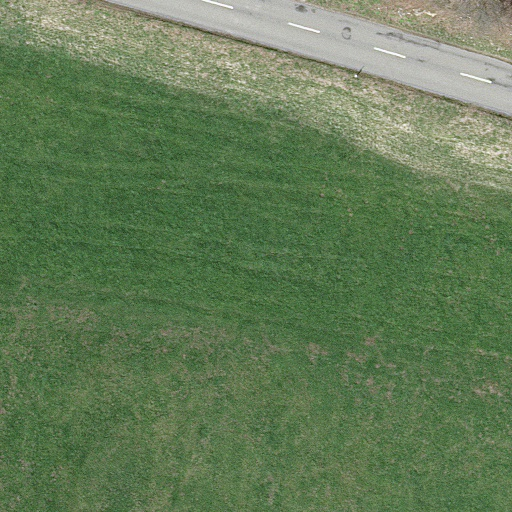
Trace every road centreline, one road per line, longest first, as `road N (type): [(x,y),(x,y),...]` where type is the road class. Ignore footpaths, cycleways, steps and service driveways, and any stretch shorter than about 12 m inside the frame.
road 1 (track): [(511,380),(0,295)]
road 2 (secondary): [(206,0),(511,88)]
